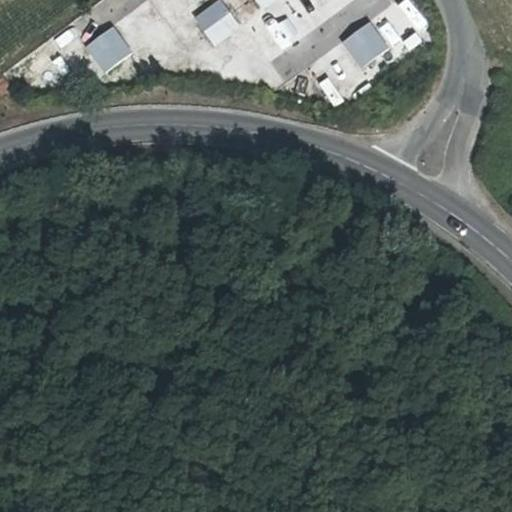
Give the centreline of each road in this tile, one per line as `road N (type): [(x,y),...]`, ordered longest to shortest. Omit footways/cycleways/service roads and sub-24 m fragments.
road 1 (secondary): [(382,172),(323,147),(211,126),(100,128),(0,154)]
road 2 (unclassified): [(442,206),(473,102),(466,43)]
road 3 (unclassified): [(466,43),(437,115),(382,172)]
